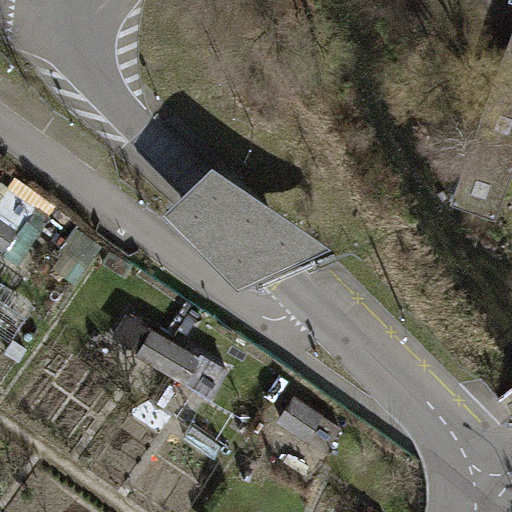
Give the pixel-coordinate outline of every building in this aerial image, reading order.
[(511,96),(511,46),(501,43),(445,189),(490,206),(511,149),(511,111),(507,109),(511,96)] [(323,239),(204,158),(154,208),(229,284),(323,239)] [(0,247),(21,262),(45,228),(29,218),(38,205),(6,184),(0,192),(0,247)] [(77,281),(102,242),(75,224),(50,264),(77,281)] [(0,332),(11,340),(38,303),(5,280),(0,286),(0,332)] [(110,336),(208,394),(224,366),(126,309),(110,336)] [(6,353),(20,361),(29,346),(16,337),(6,353)] [(282,415),(310,435),(325,413),(297,394),(282,415)] [(187,435),(217,458),(226,446),(196,423),(187,435)]
